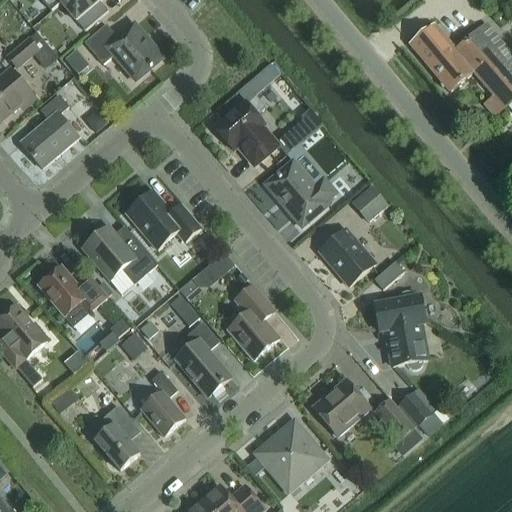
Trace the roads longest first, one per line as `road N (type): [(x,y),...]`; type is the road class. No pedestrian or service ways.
road 1 (residential): [(123,511),(315,351),(324,327),(310,294),(153,113)]
road 2 (residential): [(511,229),(319,0)]
road 3 (residential): [(30,211),(153,113)]
road 4 (residential): [(153,113),(196,75),(199,61),(196,45),(158,0)]
